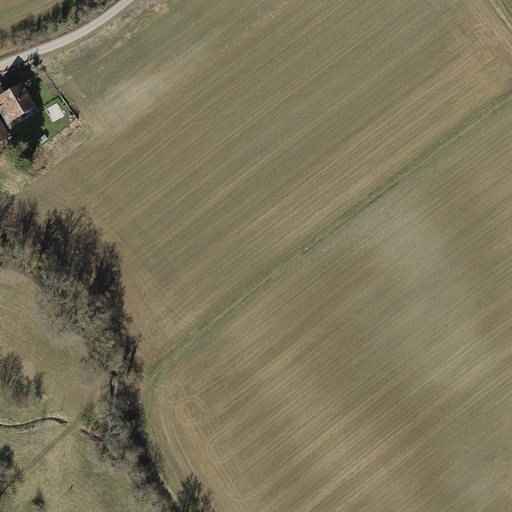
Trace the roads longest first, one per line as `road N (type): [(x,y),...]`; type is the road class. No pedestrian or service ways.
road 1 (track): [(511,92),(168,360),(150,383),(150,438),(192,511)]
road 2 (residential): [(0,59),(123,0)]
